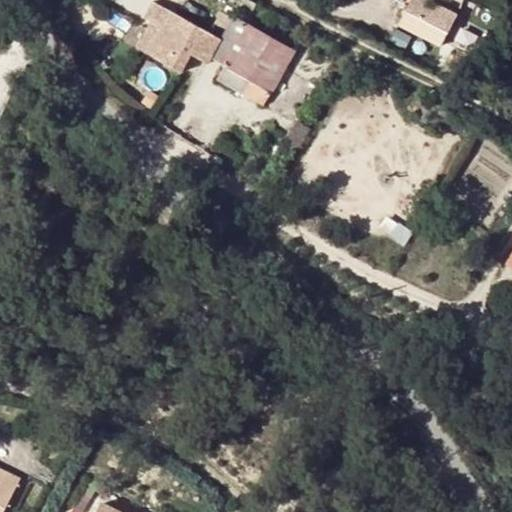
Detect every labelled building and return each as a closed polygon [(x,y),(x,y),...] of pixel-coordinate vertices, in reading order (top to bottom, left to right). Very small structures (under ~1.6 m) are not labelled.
[(216,78),(262,104),(291,49),(232,16),(224,31),(174,3),(151,45),(184,63),(193,46),(224,63),(216,78)] [(407,11),(400,22),(439,42),(445,31),(407,11)] [(496,102),(511,110),(511,89),(505,85),(496,102)] [(327,93),(319,88),(316,86),(303,108),(314,115),(327,93)] [(310,128),(296,120),(283,142),(297,150),(310,128)] [(0,477),(0,511),(6,511),(23,480),(9,472),(4,480),(0,477)] [(126,511),(103,500),(97,511),(126,511)]
